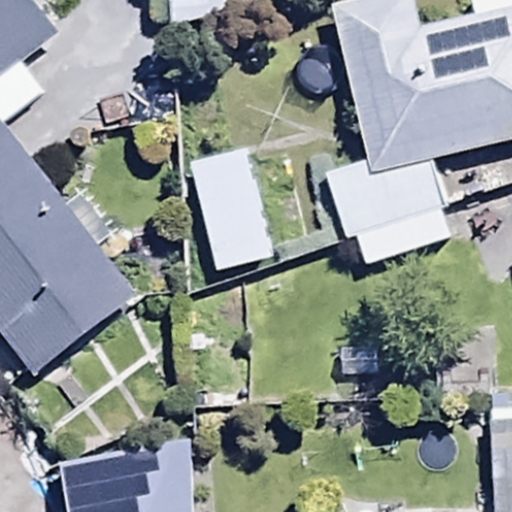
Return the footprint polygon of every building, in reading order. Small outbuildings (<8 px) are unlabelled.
[(59,41),(25,0),(0,0),(0,340),(31,384),(136,308),(5,128),(45,100),(22,69),(59,41)] [(172,0),(174,30),(227,26),(224,0),(172,0)] [(412,0),(362,0),(330,9),(366,165),(325,174),(342,247),(356,244),(363,273),(455,243),(430,166),(511,144),(511,0),(485,0),(469,4),(473,20),(421,34),(412,0)] [(243,108),(184,124),(215,238),(274,222),(243,108)] [(511,398),(486,399),(488,486),(511,485),(511,398)] [(193,511),(193,443),(60,467),(68,511),(193,511)]
